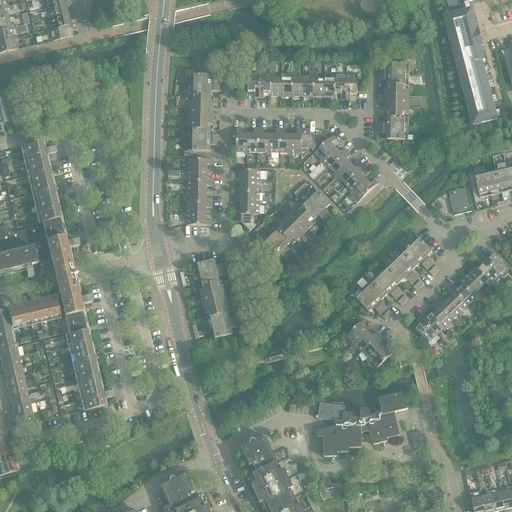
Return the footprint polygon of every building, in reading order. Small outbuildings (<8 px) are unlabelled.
[(3,0),(0,0),(0,9),(8,7),(8,5),(5,6),(3,0)] [(71,4),(69,0),(67,0),(64,1),(63,0),(43,0),(44,1),(46,1),(48,9),(71,4)] [(50,18),(48,18),(48,20),(67,16),(66,9),(72,8),(71,4),(48,9),(50,18)] [(8,7),(0,9),(0,20),(8,19),(6,10),(9,10),(8,7)] [(471,9),(447,15),(476,125),(497,119),(482,61),(485,61),(471,9)] [(67,16),(48,20),(49,22),(51,22),(53,30),(76,25),(75,20),(69,22),(67,16)] [(8,19),(0,20),(0,31),(13,29),(13,26),(10,27),(8,19)] [(53,30),(55,39),(53,39),(53,42),(72,37),(71,30),(77,29),(76,25),(53,30)] [(0,31),(0,42),(13,40),(11,31),(14,31),(13,29),(0,31)] [(13,40),(0,42),(0,54),(18,50),(18,47),(15,48),(13,40)] [(377,134),(387,134),(387,141),(403,141),(403,146),(412,146),(412,141),(408,141),(409,64),(414,65),(414,59),(404,59),(404,64),(388,64),(388,70),(378,70),(378,80),(388,80),(388,86),(385,86),(384,95),(378,95),(378,102),(384,102),(384,119),(387,119),(387,124),(377,124),(377,134)] [(221,92),(221,82),(211,82),(211,76),(195,75),(195,71),(185,70),(185,76),(190,76),(189,152),(184,152),(184,157),(194,157),(194,152),(210,153),(210,146),(219,146),(220,136),(210,136),(210,131),(213,131),(213,121),(219,121),(219,114),(213,114),(214,97),(211,97),(211,92),(221,92)] [(255,93),(255,99),(259,99),(260,75),(251,75),(251,73),(248,72),(248,93),(255,93)] [(260,75),(259,99),(264,99),(264,97),(269,97),(269,94),(270,94),(270,73),(268,73),(268,75),(260,75)] [(281,79),(275,79),(275,73),(270,73),(270,94),(269,94),(269,97),(281,97),(281,79)] [(281,79),(281,97),(292,98),(292,73),(288,73),(287,75),(281,75),(281,79)] [(292,73),(292,98),(302,98),(303,80),(296,79),(297,73),(292,73)] [(303,80),(302,98),(313,98),(314,74),(309,74),(309,80),(303,80)] [(314,74),(313,98),(324,98),(324,80),(318,80),(318,74),(314,74)] [(335,95),(335,74),(331,74),(331,80),(324,80),(324,98),(335,98),(335,95)] [(335,95),(341,95),(341,101),(345,101),(346,77),(338,77),(338,74),(335,74),(335,95)] [(346,77),(345,101),(350,101),(350,95),(357,95),(357,75),(354,75),(354,77),(346,77)] [(0,132),(1,132),(0,127),(0,124),(8,122),(7,119),(8,118),(7,114),(10,109),(14,108),(10,90),(0,92),(0,132)] [(236,129),(236,153),(245,153),(245,156),(247,156),(248,135),(241,135),(241,129),(236,129)] [(248,135),(247,156),(250,156),(250,153),(258,154),(259,129),(254,129),(254,135),(248,135)] [(263,135),(263,129),(259,129),(258,154),(266,154),(266,156),(269,156),(269,136),(263,135)] [(269,136),(269,156),(271,156),(271,154),(280,154),(280,130),(276,130),(276,136),(269,136)] [(280,154),(288,154),(288,157),(290,157),(291,136),(285,136),(285,130),(280,130),(280,154)] [(291,136),(290,157),(293,157),(293,154),(302,155),(302,150),(301,150),(302,130),(297,130),(297,136),(291,136)] [(310,136),(310,130),(302,130),(301,150),(302,150),(311,150),(313,152),(315,154),(321,148),(310,136)] [(321,160),(319,162),(321,163),(336,149),(331,145),(336,140),(332,137),(321,148),(315,154),(321,160)] [(89,309),(92,308),(91,304),(90,298),(78,301),(73,277),(66,251),(78,248),(76,242),(75,238),(72,239),(73,242),(65,244),(60,223),(59,220),(60,220),(59,219),(59,220),(44,157),(52,155),(53,158),(56,157),(55,154),(54,148),(43,151),(41,144),(24,148),(42,224),(41,224),(42,224),(42,227),(10,235),(8,226),(0,227),(0,273),(23,268),(25,276),(22,277),(19,278),(20,281),(23,280),(32,278),(30,267),(51,262),(55,281),(60,298),(10,310),(9,307),(8,302),(11,301),(10,298),(7,299),(1,300),(4,311),(0,312),(0,358),(17,428),(34,424),(16,348),(17,348),(17,346),(16,344),(15,344),(11,328),(58,317),(62,334),(68,333),(68,336),(86,412),(104,408),(102,401),(113,398),(112,392),(111,389),(108,390),(109,393),(101,395),(86,332),(85,328),(80,308),(88,306),(89,309)] [(336,149),(321,163),(322,165),(324,164),(330,170),(347,153),(344,149),(340,154),(336,149)] [(330,170),(336,176),(334,177),(336,179),(351,165),(346,160),(351,156),(347,153),(330,170)] [(186,171),(206,172),(207,166),(213,166),(213,161),(188,160),(188,169),(186,169),(186,171)] [(351,165),(336,179),(337,181),(339,179),(345,185),(362,168),(359,165),(355,169),(351,165)] [(511,166),(469,177),(475,203),(481,202),(480,199),(511,191),(511,166)] [(362,168),(345,185),(351,191),(349,193),(351,195),(366,180),(361,176),(365,172),(362,168)] [(206,178),(206,172),(186,171),(186,174),(188,174),(188,182),(212,183),(212,178),(206,178)] [(236,171),(235,176),(241,176),(241,183),(262,183),(262,181),(260,181),(260,172),(236,171)] [(366,180),(351,195),(352,196),(354,195),(360,201),(378,184),(374,181),(370,185),(366,180)] [(185,191),(185,193),(206,193),(206,187),(212,187),(212,183),(188,182),(188,191),(185,191)] [(235,189),(235,193),(259,194),(259,185),(262,185),(262,183),(241,183),(241,189),(235,189)] [(454,216),(471,212),(466,189),(449,193),(454,216)] [(325,224),(332,217),(325,210),(330,205),(315,190),(260,243),(275,258),(279,254),(286,261),(293,254),(286,247),(290,243),(292,246),(299,239),(304,243),(308,238),(304,234),(316,222),(314,220),(318,217),(325,224)] [(188,196),(188,204),(212,204),(212,200),(206,200),(206,193),(185,193),(185,195),(188,196)] [(235,193),(235,198),(241,198),(241,204),(261,205),(261,202),(259,202),(259,194),(235,193)] [(185,212),(185,215),(206,215),(206,209),(212,209),(212,204),(188,204),(187,212),(185,212)] [(235,210),(235,215),(254,215),(254,216),(259,216),(259,207),(261,207),(261,205),(241,204),(241,211),(235,210)] [(212,221),(206,221),(206,215),(185,215),(185,217),(187,217),(187,226),(211,227),(212,221)] [(235,215),(234,223),(240,223),(249,232),(256,226),(254,224),(254,216),(254,215),(235,215)] [(434,264),(427,257),(432,252),(417,237),(409,245),(430,267),(434,264)] [(116,239),(100,243),(102,250),(102,252),(104,252),(104,253),(106,253),(107,255),(115,253),(115,251),(117,250),(116,249),(118,248),(118,246),(116,239)] [(409,245),(401,252),(416,268),(420,264),(427,271),(430,267),(409,245)] [(412,272),(416,268),(401,252),(393,260),(415,282),(418,279),(412,272)] [(482,259),(499,276),(505,270),(506,272),(509,270),(494,255),(489,260),(485,256),(482,259)] [(479,270),(478,270),(493,285),(494,284),(493,282),(499,276),(482,259),(479,262),(483,266),(479,270)] [(393,260),(386,268),(400,283),(404,279),(411,286),(415,282),(393,260)] [(219,282),(218,277),(227,274),(225,265),(216,267),(214,261),(194,266),(212,341),(232,336),(231,329),(240,327),(238,317),(228,320),(227,314),(230,314),(228,304),(233,303),(232,296),(226,297),(222,281),(219,282)] [(478,270),(479,270),(476,267),(468,275),(483,291),(488,287),(489,288),(493,285),(478,270)] [(386,268),(378,275),(399,297),(403,294),(396,287),(400,283),(386,268)] [(378,275),(370,283),(384,298),(389,294),(395,301),(399,297),(378,275)] [(480,297),(479,295),(483,291),(468,275),(460,283),(462,286),(463,285),(477,300),(480,297)] [(380,302),(384,298),(370,283),(362,290),(383,312),(387,309),(380,302)] [(454,285),(451,289),(468,306),(474,300),(475,302),(477,300),(463,285),(462,286),(458,290),(454,285)] [(452,296),(447,300),(461,315),(463,314),(461,312),(468,306),(451,289),(447,292),(452,296)] [(362,290),(354,298),(369,313),(373,309),(380,316),(383,312),(362,290)] [(438,300),(435,304),(452,321),(458,315),(460,317),(461,315),(447,300),(443,305),(438,300)] [(435,304),(432,307),(436,311),(432,315),(446,330),(448,329),(446,327),(452,321),(435,304)] [(423,315),(420,319),(436,336),(442,330),(444,332),(446,330),(432,315),(427,320),(423,315)] [(416,322),(421,326),(416,331),(430,346),(431,347),(439,339),(436,336),(420,319),(416,322)] [(364,320),(346,337),(352,343),(351,345),(352,347),(367,333),(363,328),(367,324),(364,320)] [(367,333),(352,347),(354,349),(356,347),(361,353),(379,336),(376,333),(372,337),(367,333)] [(378,344),(382,339),(379,336),(361,353),(358,356),(359,356),(362,363),(365,361),(366,361),(367,362),(382,348),(378,344)] [(382,348),(367,362),(369,364),(371,362),(377,369),(394,352),(391,349),(387,353),(382,348)] [(387,440),(400,437),(395,416),(394,414),(408,410),(404,393),(378,399),(382,413),(369,418),(369,410),(361,410),(361,416),(344,414),(345,407),(320,404),(320,407),(318,420),(336,422),(336,428),(317,433),(318,437),(323,437),(324,458),(337,458),(337,454),(350,453),(350,449),(362,449),(362,433),(370,432),(373,446),(387,443),(387,440)] [(421,432),(410,434),(413,445),(423,442),(421,432)] [(6,435),(0,436),(0,446),(9,444),(6,435)] [(304,511),(301,506),(299,507),(291,491),(294,490),(285,471),(282,472),(274,455),(266,438),(256,442),(255,442),(255,441),(254,441),(253,441),(252,441),(251,442),(251,443),(251,444),(251,445),(241,449),(250,468),(253,466),(257,474),(250,477),(254,485),(252,486),(261,505),(263,504),(267,511),(304,511)] [(9,444),(0,446),(0,456),(11,453),(9,444)] [(11,453),(0,456),(0,466),(14,462),(11,453)] [(14,462),(0,466),(0,476),(16,472),(14,462)] [(210,511),(208,507),(206,509),(201,500),(195,503),(191,496),(195,494),(186,476),(176,480),(176,479),(175,479),(174,479),(173,479),(172,479),(171,480),(171,481),(171,482),(171,483),(161,487),(173,511),(210,511)] [(511,495),(510,487),(506,488),(506,491),(501,492),(505,510),(511,508),(511,495)] [(498,511),(505,510),(501,492),(495,493),(495,491),(490,492),(494,511),(498,511)] [(486,495),(481,497),(484,511),(494,511),(490,492),(486,493),(486,495)] [(475,496),(470,497),(473,511),(484,511),(481,497),(475,498),(475,496)]
